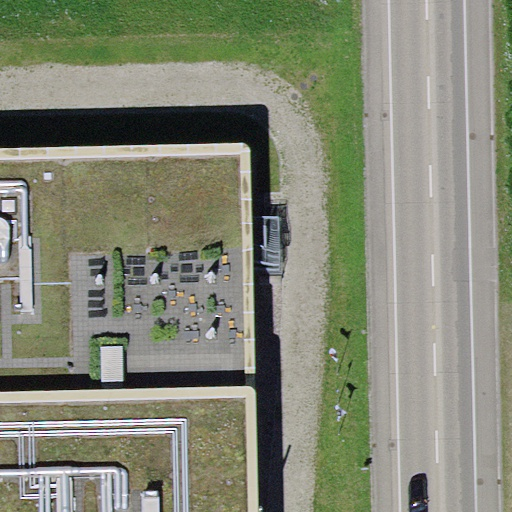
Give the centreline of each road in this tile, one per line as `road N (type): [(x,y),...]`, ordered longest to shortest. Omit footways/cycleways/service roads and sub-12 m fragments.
road 1 (unknown): [(0,61),(221,68),(259,82),(292,120),(293,511)]
road 2 (primary): [(425,0),(438,511)]
